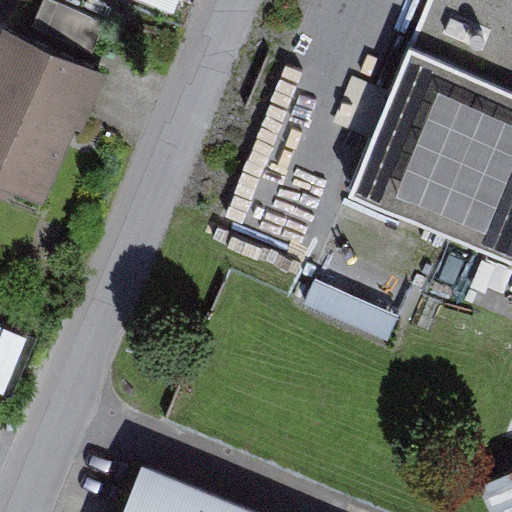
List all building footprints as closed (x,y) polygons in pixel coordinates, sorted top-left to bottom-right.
[(138,0),(172,13),(177,0),(138,0)] [(511,0),(430,0),(355,180),(511,245),(511,0)] [(99,71),(2,30),(0,34),(0,200),(10,205),(15,195),(41,206),(99,71)] [(328,249),(308,296),(393,332),(413,285),(328,249)] [(26,339),(0,329),(0,395),(4,397),(26,339)] [(241,511),(143,472),(126,511),(241,511)] [(511,511),(511,475),(480,491),(490,511),(511,511)]
